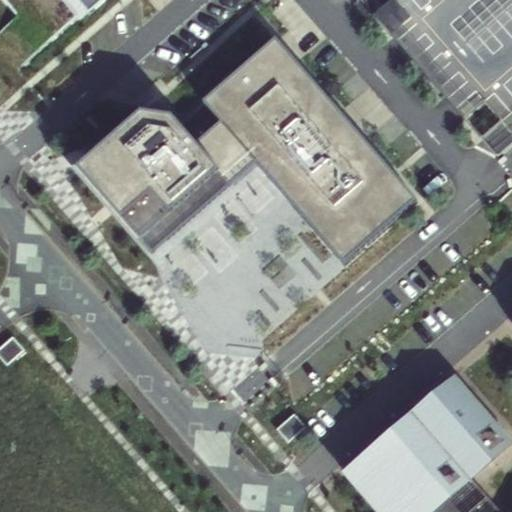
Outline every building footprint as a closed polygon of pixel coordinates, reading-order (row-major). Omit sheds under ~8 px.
[(98,0),(2,0),(44,47),(98,0)] [(511,0),(394,0),(374,18),(497,159),(511,145),(511,0)] [(418,205),(276,42),(178,129),(157,106),(79,175),(153,260),(258,169),(345,269),(418,205)] [(0,359),(8,368),(25,352),(13,339),(0,350),(0,359)] [(511,445),(511,444),(455,379),(386,439),(346,474),(378,511),(391,511),(406,499),(417,511),(436,511),(448,502),(471,482),(511,445)] [(306,430),(294,416),(277,431),(289,445),(306,430)] [(497,511),(471,482),(448,502),(456,511),(497,511)] [(417,511),(406,499),(391,511),(417,511)]
